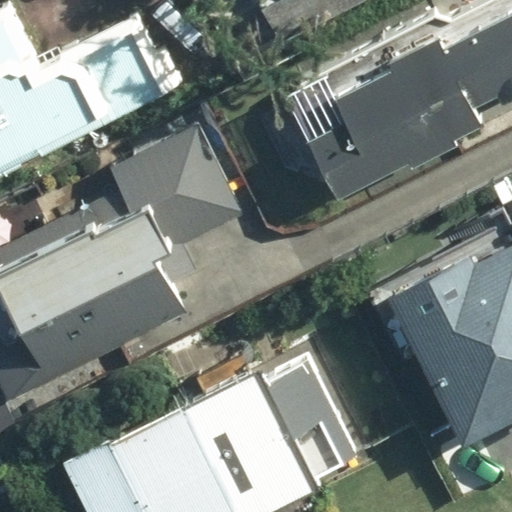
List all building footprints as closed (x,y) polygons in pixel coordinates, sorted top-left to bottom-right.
[(0,167),(186,81),(152,8),(41,59),(13,0),(0,6),(0,167)] [(257,0),(259,6),(275,43),(348,0),(257,0)] [(511,0),(430,0),(271,72),(329,198),(494,123),(487,109),(511,97),(511,0)] [(245,211),(201,120),(101,169),(112,192),(0,246),(0,313),(8,330),(0,334),(0,378),(10,400),(192,311),(163,251),(245,211)] [(392,282),(468,428),(511,405),(511,232),(481,249),(475,239),(392,282)] [(257,375),(253,367),(60,457),(85,511),(280,511),(323,492),(317,479),(366,456),(315,348),(257,375)] [(0,511),(25,511),(0,462),(0,511)]
